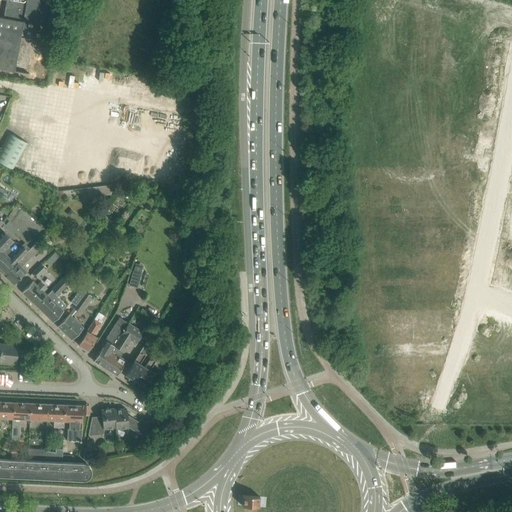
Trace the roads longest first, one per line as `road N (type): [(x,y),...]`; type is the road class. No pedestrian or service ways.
road 1 (secondary): [(260,0),(255,179),(262,345),(245,445)]
road 2 (secondary): [(511,447),(407,436),(349,400),(305,331),(287,239),(276,227)]
road 3 (secondary): [(276,227),(280,0)]
road 4 (secondary): [(332,435),(292,365),(276,227)]
road 5 (secondary): [(511,459),(435,470),(354,452)]
road 6 (residential): [(86,389),(77,364),(0,289)]
road 7 (secondary): [(398,511),(458,486),(511,475)]
